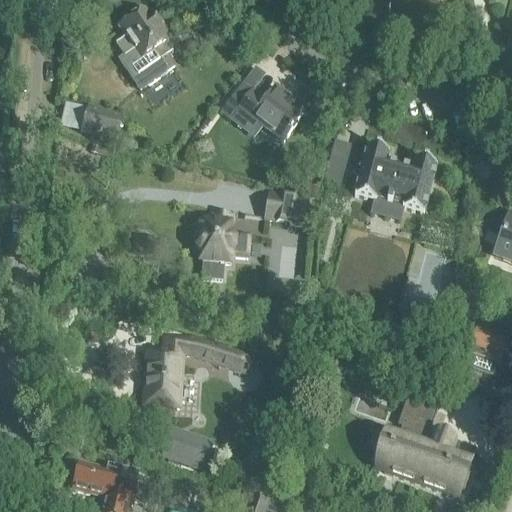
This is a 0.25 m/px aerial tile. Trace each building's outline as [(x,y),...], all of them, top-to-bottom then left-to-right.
[(140,95),(176,70),(168,58),(172,55),(161,39),(164,37),(152,20),(149,23),(144,15),(119,32),(127,42),(116,50),(122,60),(117,64),(140,95)] [(306,117),(274,92),(264,105),(242,88),(220,117),(230,125),(240,112),(284,146),(306,117)] [(87,109),(79,139),(116,149),(124,119),(87,109)] [(327,184),(348,186),(354,147),(333,144),(327,184)] [(404,213),(423,218),(436,169),(415,163),(412,173),(386,166),(388,156),(367,151),(362,168),(359,182),(354,200),(365,203),(373,205),(375,205),(376,203),(387,206),(386,208),(391,209),(391,207),(402,210),(401,212),(404,213)] [(310,188),(308,201),(317,202),(319,190),(310,188)] [(314,232),(318,205),(267,198),(263,226),(314,232)] [(201,224),(199,253),(204,257),(202,283),(222,285),(224,267),(233,267),(233,262),(249,263),(250,239),(235,238),(229,234),(231,214),(220,213),(219,225),(201,224)] [(511,234),(511,236),(504,233),(494,259),(511,266),(511,234)] [(473,310),(477,293),(464,290),(460,306),(473,310)] [(469,317),(462,340),(474,344),(470,358),(473,359),(469,370),(492,378),(496,367),(500,368),(509,343),(501,340),(504,331),(505,329),(491,324),(469,317)] [(146,408),(179,410),(182,360),(248,380),(253,361),(193,342),(164,340),(164,354),(149,354),(146,408)] [(437,412),(406,402),(397,429),(401,430),(398,438),(396,437),(391,453),(389,453),(387,459),(389,460),(383,476),(455,501),(458,492),(464,494),(471,473),(466,471),(469,462),(447,455),(450,447),(453,449),(454,447),(428,438),(437,412)] [(168,438),(160,462),(203,477),(211,453),(168,438)] [(132,511),(135,502),(146,505),(153,480),(145,478),(146,475),(138,473),(137,476),(110,469),(109,476),(80,469),(76,487),(73,487),(71,495),(77,497),(78,494),(104,501),(101,511),(132,511)] [(306,499),(304,509),(314,511),(320,511),(323,503),(306,499)]
